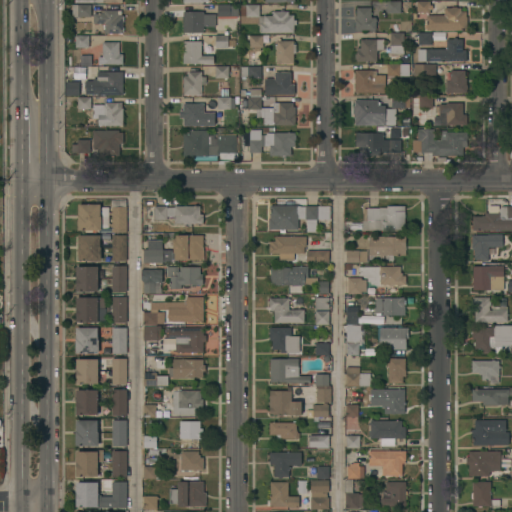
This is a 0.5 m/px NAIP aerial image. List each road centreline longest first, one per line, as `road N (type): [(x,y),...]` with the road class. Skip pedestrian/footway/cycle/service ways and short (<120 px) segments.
road 1 (secondary): [(48,500),(48,11)]
road 2 (residential): [(511,181),(22,181)]
road 3 (residential): [(442,511),(444,181)]
road 4 (secondary): [(22,181),(21,511)]
road 5 (residential): [(235,181),(235,511)]
road 6 (residential): [(160,181),(155,0)]
road 7 (residential): [(503,181),(501,0)]
road 8 (residential): [(326,181),(325,0)]
